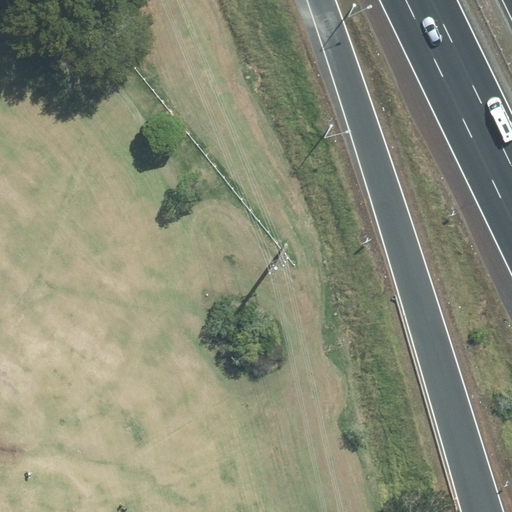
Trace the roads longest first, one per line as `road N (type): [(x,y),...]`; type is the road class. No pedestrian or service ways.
road 1 (motorway): [(481,511),(319,0)]
road 2 (motorway): [(511,156),(437,0)]
